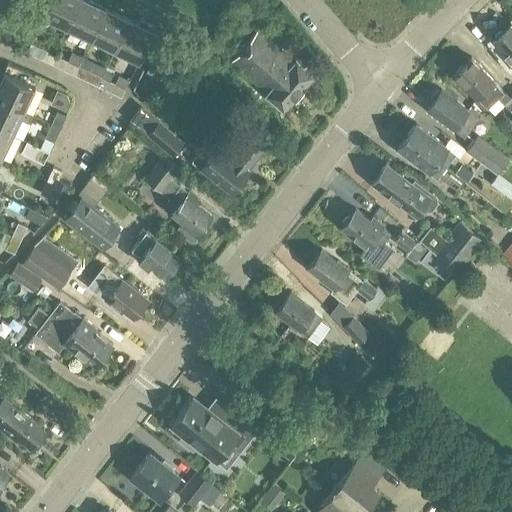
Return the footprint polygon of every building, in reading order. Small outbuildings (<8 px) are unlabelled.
[(67,29),(80,0),(51,0),(43,18),(67,29)] [(91,41),(106,9),(86,0),(80,0),(67,29),(91,41)] [(106,9),(91,41),(115,52),(130,20),(106,9)] [(130,20),(115,52),(139,63),(154,32),(156,28),(141,21),(139,25),(130,20)] [(496,38),(493,41),(511,62),(511,25),(503,32),(501,32),(496,36),(496,38)] [(259,31),(231,63),(267,94),(266,95),(284,111),(314,76),(296,61),(295,62),(259,31)] [(50,65),(55,56),(41,50),(37,59),(50,65)] [(166,56),(156,50),(146,70),(168,81),(176,64),(165,59),(166,56)] [(68,63),(55,56),(50,65),(64,71),(68,63)] [(472,58),(454,75),(477,100),(478,99),(488,109),(504,94),(494,84),(495,83),(472,58)] [(98,87),(102,79),(88,72),(84,81),(98,87)] [(0,101),(23,113),(24,112),(35,89),(4,74),(3,75),(0,73),(0,101)] [(115,85),(102,79),(98,87),(111,94),(115,85)] [(434,101),(427,110),(454,131),(454,130),(464,138),(479,119),(468,111),(469,111),(442,91),(440,92),(438,90),(432,99),(434,101)] [(0,101),(0,130),(12,136),(21,119),(29,123),(32,116),(24,112),(23,113),(0,101)] [(57,113),(51,126),(60,130),(66,117),(57,113)] [(144,130),(173,154),(183,141),(156,117),(144,130)] [(407,137),(446,167),(455,155),(448,149),(448,148),(416,125),(407,137)] [(60,130),(51,126),(45,139),(54,143),(60,130)] [(0,130),(0,159),(1,160),(12,136),(0,130)] [(466,151),(498,174),(510,159),(478,136),(466,151)] [(437,180),(446,167),(407,137),(397,150),(429,174),(437,180)] [(200,152),(192,162),(231,194),(249,171),(248,169),(263,151),(247,138),(232,157),(218,146),(208,158),(200,152)] [(21,153),(44,164),(49,153),(27,142),(21,153)] [(164,156),(147,178),(162,191),(164,189),(172,197),(168,203),(176,209),(172,215),(182,223),(177,231),(190,241),(198,231),(201,231),(205,225),(204,223),(211,214),(198,204),(200,201),(189,193),(172,179),(180,169),(164,156)] [(415,177),(411,182),(386,164),(372,184),(399,205),(399,204),(417,217),(425,207),(427,209),(432,209),(438,200),(437,194),(415,177)] [(53,169),(47,182),(56,186),(62,173),(53,169)] [(511,199),(511,184),(498,174),(491,184),(511,200),(511,199)] [(95,206),(109,187),(93,175),(79,193),(95,206)] [(59,180),(56,186),(50,199),(60,204),(69,185),(59,180)] [(50,199),(56,186),(47,182),(41,195),(50,199)] [(89,204),(82,198),(81,197),(64,220),(102,250),(119,227),(89,204)] [(344,226),(342,229),(367,248),(360,257),(378,270),(393,250),(384,243),(391,234),(383,228),(385,226),(373,217),(370,220),(356,210),(350,218),(347,219),(344,223),(344,226)] [(434,251),(458,270),(485,237),(460,218),(434,251)] [(12,237),(21,241),(27,228),(18,224),(12,237)] [(145,233),(130,253),(138,259),(137,260),(149,269),(151,266),(165,278),(180,258),(155,238),(154,240),(145,233)] [(395,243),(402,247),(408,252),(415,242),(403,233),(395,243)] [(21,241),(12,237),(6,250),(15,254),(21,241)] [(35,248),(24,263),(59,289),(70,274),(35,248)] [(333,290),(330,293),(346,305),(357,291),(369,300),(365,305),(374,312),(387,296),(378,288),(376,291),(364,281),(363,282),(361,280),(361,279),(349,270),(350,270),(338,261),(337,262),(322,251),(308,269),(320,278),(320,280),(333,290)] [(42,281),(18,264),(8,277),(34,294),(42,281)] [(121,282),(103,267),(97,275),(102,279),(92,291),(121,313),(123,310),(133,318),(148,300),(122,281),(121,282)] [(291,294),(276,314),(300,332),(303,329),(311,335),(323,319),(314,313),(315,312),(291,294)] [(346,305),(339,300),(330,312),(358,342),(371,332),(346,305)] [(60,302),(51,314),(104,356),(113,345),(96,332),(98,330),(83,318),(75,312),(75,313),(60,302)] [(104,356),(51,314),(36,334),(58,352),(64,345),(77,356),(79,353),(96,366),(104,356)] [(379,368),(358,351),(337,378),(358,395),(379,368)] [(0,428),(19,443),(21,440),(31,449),(45,430),(4,398),(0,394),(0,428)] [(194,399),(171,427),(183,436),(180,441),(193,451),(197,446),(216,462),(231,443),(241,450),(257,431),(216,399),(208,410),(194,399)] [(275,425),(264,439),(289,459),(300,444),(275,425)] [(150,454),(132,478),(160,500),(179,476),(150,454)] [(332,486),(365,511),(368,511),(369,511),(367,510),(380,493),(373,487),(380,478),(357,461),(337,486),(335,485),(332,486)] [(0,484),(9,473),(0,465),(0,484)] [(196,473),(180,494),(194,505),(211,484),(196,473)] [(273,484),(261,500),(272,510),(285,493),(273,484)] [(316,511),(365,511),(332,486),(332,489),(334,490),(316,511)]
